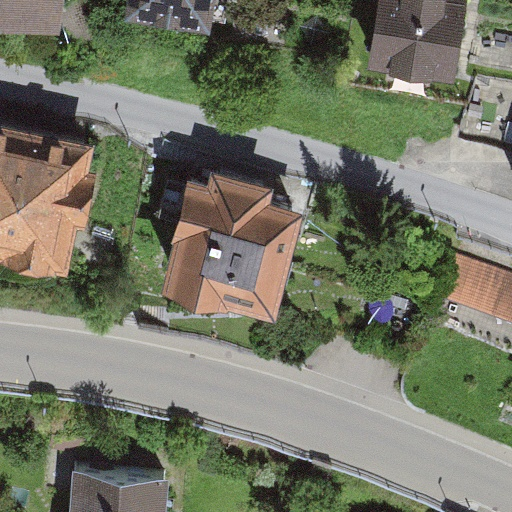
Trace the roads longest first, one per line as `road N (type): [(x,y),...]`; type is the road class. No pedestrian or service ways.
road 1 (tertiary): [(0,346),(198,381),(511,493)]
road 2 (residential): [(0,80),(266,143),(511,221)]
